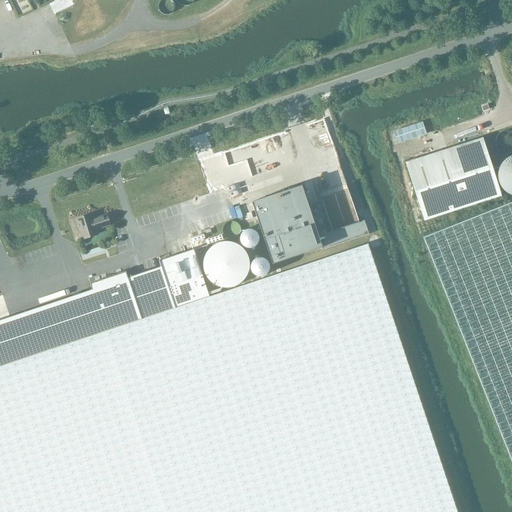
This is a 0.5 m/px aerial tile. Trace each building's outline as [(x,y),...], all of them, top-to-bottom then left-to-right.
[(472,107),(456,114),(459,120),(475,114),(472,107)] [(419,120),(421,134),(429,133),(427,119),(419,120)] [(424,220),(501,196),(482,138),(405,162),(424,220)] [(368,234),(364,220),(318,236),(301,185),(251,202),(272,264),(321,248),(322,250),(368,234)] [(511,202),(423,237),(511,462),(511,202)] [(96,229),(110,224),(107,215),(93,219),(91,214),(76,219),(82,239),(97,234),(96,229)] [(456,511),(367,244),(209,297),(193,249),(158,260),(160,266),(127,277),(125,271),(90,283),(92,289),(0,319),(0,511),(456,511)]
